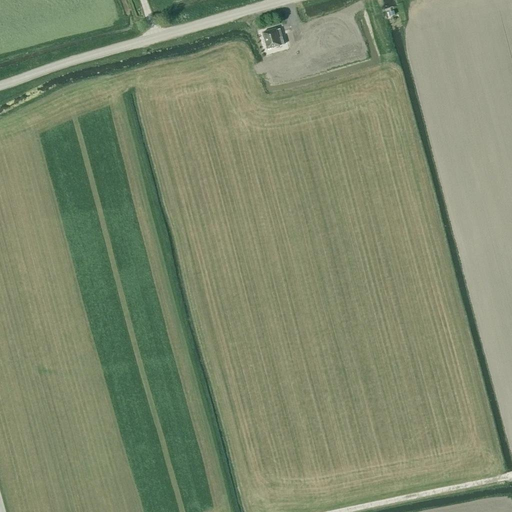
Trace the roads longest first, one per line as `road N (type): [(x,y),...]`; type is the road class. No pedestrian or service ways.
road 1 (tertiary): [(0,85),(292,0)]
road 2 (track): [(335,511),(511,476)]
